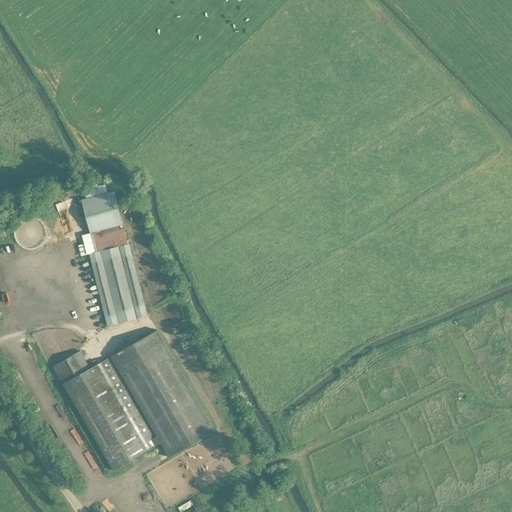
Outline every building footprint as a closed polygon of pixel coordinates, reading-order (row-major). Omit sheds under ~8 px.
[(123,224),(113,190),(82,198),(90,232),(123,224)] [(83,241),(71,245),(78,268),(86,266),(84,262),(89,260),(83,241)] [(129,244),(101,251),(89,254),(107,326),(147,316),(129,244)] [(157,330),(90,368),(80,351),(53,367),(113,470),(161,442),(170,457),(215,431),(157,330)] [(106,505),(111,511),(118,511),(111,502),(106,505)]
